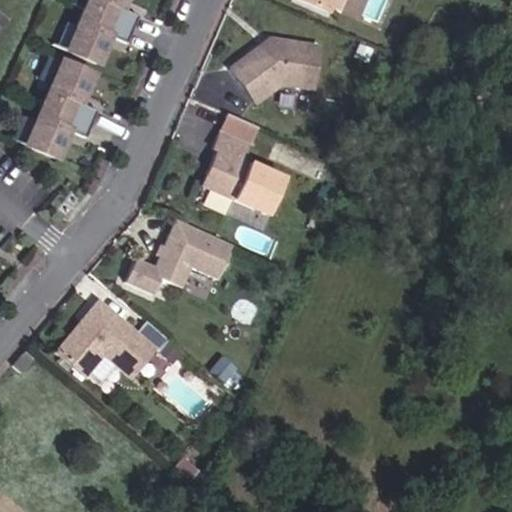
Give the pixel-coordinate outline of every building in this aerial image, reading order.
[(106,0),(70,0),(60,25),(49,47),(79,61),(92,34),(110,42),(122,14),(104,6),(106,0)] [(330,0),(294,0),(324,14),(326,8),(330,0)] [(335,12),(341,0),(330,0),(326,8),(335,12)] [(49,47),(60,25),(50,20),(40,43),(49,47)] [(256,45),(224,68),(248,106),(287,81),(322,96),(338,59),(276,31),(265,39),(264,45),(259,48),(256,45)] [(35,80),(45,57),(35,53),(25,76),(35,80)] [(75,71),(45,57),(35,80),(18,117),(8,139),(38,153),(50,126),(68,134),(81,106),(63,98),(75,71)] [(0,135),(8,139),(18,117),(9,112),(0,131),(0,135)] [(281,179),(240,160),(255,126),(223,112),(207,147),(212,149),(196,184),(265,214),(281,179)] [(263,229),(268,218),(201,188),(196,200),(263,229)] [(227,243),(169,217),(149,264),(130,256),(119,280),(148,293),(155,276),(176,285),(185,264),(212,276),(227,243)] [(70,324),(49,349),(77,373),(95,351),(121,372),(145,343),(92,298),(81,311),(85,314),(79,322),(70,324)] [(27,355),(19,348),(7,362),(15,369),(27,355)] [(217,359),(207,371),(219,381),(229,369),(217,359)]
